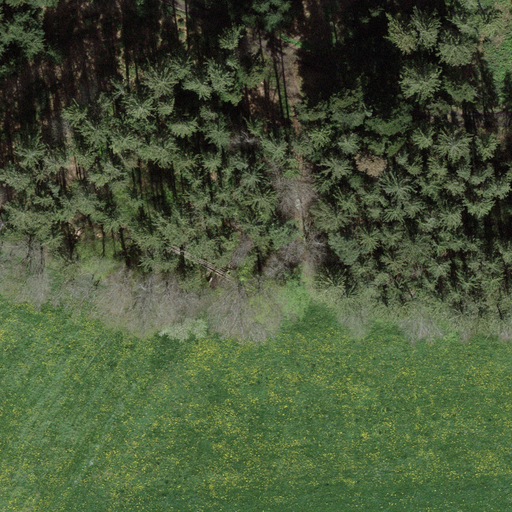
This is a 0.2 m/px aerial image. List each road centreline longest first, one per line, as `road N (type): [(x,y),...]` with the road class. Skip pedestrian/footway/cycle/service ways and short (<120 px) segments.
road 1 (track): [(511,121),(413,104),(187,0)]
road 2 (track): [(282,43),(316,201),(304,290)]
